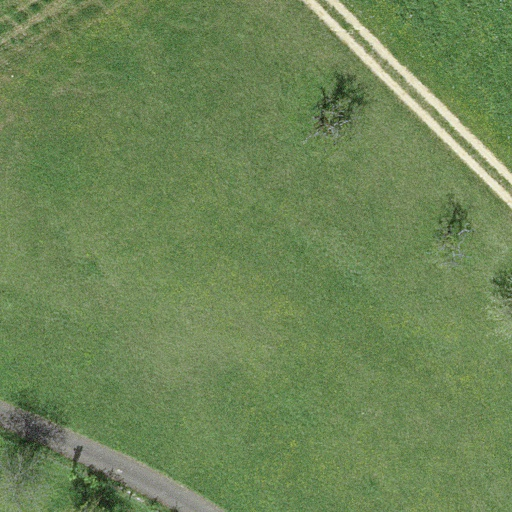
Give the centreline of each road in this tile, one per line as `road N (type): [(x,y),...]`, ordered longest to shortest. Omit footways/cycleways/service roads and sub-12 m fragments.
road 1 (track): [(320,0),(511,192)]
road 2 (track): [(0,411),(89,444),(203,511)]
